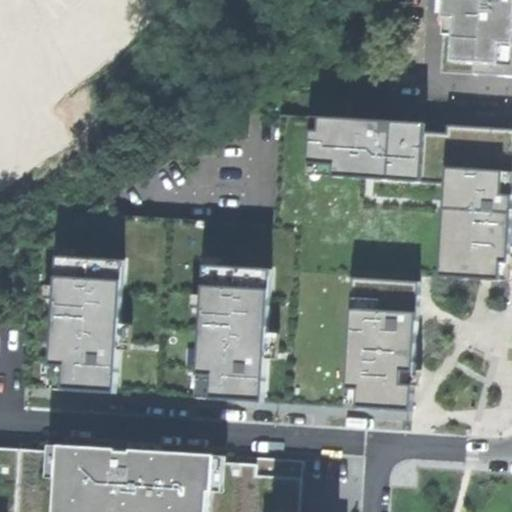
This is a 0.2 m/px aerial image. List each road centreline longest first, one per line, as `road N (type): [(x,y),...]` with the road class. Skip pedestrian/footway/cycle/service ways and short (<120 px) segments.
road 1 (residential): [(382,442),(1,418)]
road 2 (residential): [(511,451),(382,442)]
